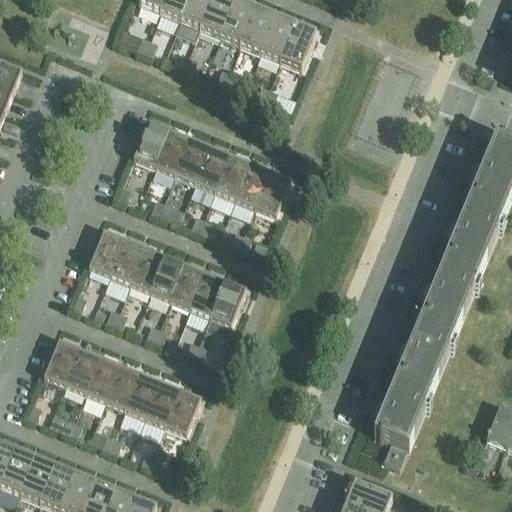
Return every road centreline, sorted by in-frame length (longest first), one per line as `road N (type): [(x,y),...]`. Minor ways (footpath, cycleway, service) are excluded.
road 1 (residential): [(0,221),(58,77),(123,103),(6,383)]
road 2 (residential): [(286,511),(453,103)]
